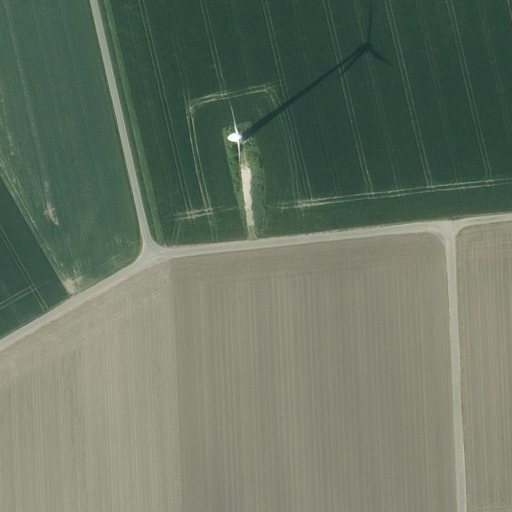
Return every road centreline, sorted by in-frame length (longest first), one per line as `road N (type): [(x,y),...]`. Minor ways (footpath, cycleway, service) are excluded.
road 1 (unclassified): [(152,257),(449,225)]
road 2 (unclassified): [(462,511),(449,225)]
road 3 (unclassified): [(93,0),(152,257)]
road 4 (unclassified): [(0,343),(152,257)]
